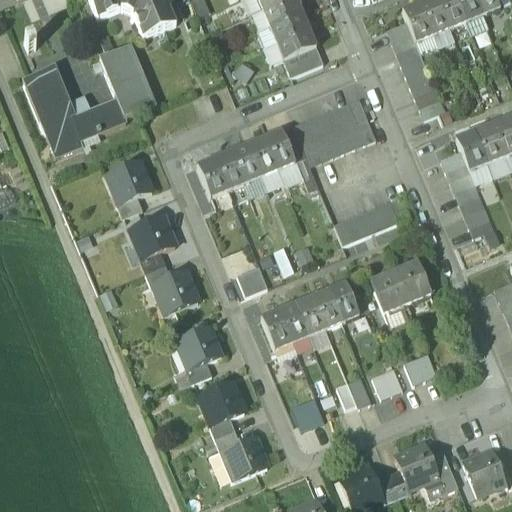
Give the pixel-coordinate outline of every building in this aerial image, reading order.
[(85,0),(96,25),(120,15),(132,20),(142,44),(175,30),(168,13),(170,9),(165,0),(85,0)] [(252,0),(260,17),(292,3),(290,0),(252,0)] [(453,0),(441,0),(434,3),(448,35),(465,28),(453,0)] [(473,0),(453,0),(465,28),(482,21),(473,0)] [(492,0),(473,0),(482,21),(498,14),(492,0)] [(292,3),(260,17),(267,34),(299,20),(292,3)] [(434,3),(418,10),(432,42),(448,35),(434,3)] [(418,10),(401,17),(406,28),(411,40),(414,49),(432,42),(418,10)] [(299,20),(267,34),(274,50),(306,37),(299,20)] [(406,28),(386,37),(391,49),(411,40),(406,28)] [(306,37),(274,50),(281,68),(313,54),(306,37)] [(411,40),(391,49),(395,59),(415,51),(414,49),(411,40)] [(18,52),(22,61),(38,55),(34,45),(18,52)] [(415,51),(395,59),(400,71),(420,62),(415,51)] [(154,111),(129,52),(97,65),(114,106),(122,125),(123,124),(154,111)] [(313,54),(281,68),(288,84),(320,71),(313,54)] [(420,62),(400,71),(405,82),(425,73),(420,62)] [(53,73),(19,86),(53,166),(81,154),(78,147),(76,148),(67,125),(88,117),(82,103),(68,109),(53,73)] [(425,73),(405,82),(409,93),(430,84),(425,73)] [(430,84),(409,93),(414,103),(434,95),(430,84)] [(434,95),(414,103),(419,115),(439,107),(434,95)] [(356,105),(345,109),(346,109),(354,129),(364,124),(356,105)] [(88,117),(67,125),(76,148),(78,147),(125,128),(123,124),(122,125),(114,106),(88,117)] [(439,107),(419,115),(423,126),(445,117),(440,106),(439,107)] [(346,109),(334,114),(342,134),(354,129),(346,109)] [(334,114),(323,119),(331,139),(342,134),(334,114)] [(323,119),(312,123),(321,143),(331,139),(323,119)] [(312,123),(301,128),(309,148),(321,143),(312,123)] [(364,124),(354,129),(362,149),(363,150),(373,145),(364,124)] [(511,143),(505,125),(487,132),(501,164),(511,159),(511,143)] [(301,128),(290,133),(298,152),(309,148),(301,128)] [(354,129),(342,134),(351,154),(362,149),(354,129)] [(501,164),(487,132),(471,139),(484,171),(501,164)] [(290,133),(279,137),(292,169),(303,164),(298,152),(290,133)] [(342,134),(331,139),(340,159),(351,154),(342,134)] [(279,136),(262,143),(275,176),(292,169),(279,137),(279,136)] [(331,139),(321,143),(329,163),(340,159),(331,139)] [(471,139),(454,146),(458,158),(463,170),(467,178),(484,171),(471,139)] [(262,143),(245,150),(258,183),(275,176),(262,143)] [(321,143),(309,148),(318,168),(329,163),(321,143)] [(318,168),(309,148),(298,152),(303,164),(307,173),(318,168)] [(245,150),(228,157),(242,190),(258,183),(245,150)] [(228,157),(212,164),(225,196),(242,190),(228,157)] [(458,158),(439,166),(444,178),(463,170),(458,158)] [(212,164),(194,171),(208,204),(225,196),(212,164)] [(136,169),(104,183),(117,213),(134,206),(149,200),(136,169)] [(463,170),(444,178),(449,189),(468,181),(467,178),(463,170)] [(468,181),(449,189),(453,200),(472,192),(468,181)] [(472,192),(453,200),(458,211),(477,203),(472,192)] [(477,203),(458,211),(462,222),(482,214),(477,203)] [(398,204),(387,208),(395,228),(406,224),(398,204)] [(117,213),(115,214),(119,225),(139,217),(134,206),(117,213)] [(395,228),(387,208),(376,213),(384,233),(395,228)] [(376,213),(365,218),(373,238),(384,233),(376,213)] [(482,214),(462,222),(467,233),(486,225),(482,214)] [(365,218),(354,222),(362,242),(373,238),(365,218)] [(354,222),(342,227),(351,247),(362,242),(354,222)] [(159,224),(127,238),(140,267),(157,260),(172,254),(159,224)] [(486,225),(467,233),(472,245),(491,237),(486,225)] [(342,227),(331,232),(340,252),(351,247),(342,227)] [(140,267),(137,269),(142,281),(162,273),(157,260),(140,267)] [(415,270),(391,279),(405,311),(429,301),(415,270)] [(256,272),(234,281),(243,302),(265,293),(256,272)] [(162,273),(142,281),(148,296),(151,295),(151,294),(168,286),(162,273)] [(391,279),(368,289),(381,321),(405,311),(391,279)] [(168,286),(151,294),(151,295),(163,323),(195,310),(183,280),(168,286)] [(511,287),(492,296),(497,308),(511,301),(511,287)] [(343,291),(326,298),(339,330),(356,323),(343,291)] [(339,330),(326,298),(309,305),(322,337),(339,330)] [(511,301),(497,308),(501,318),(511,313),(511,301)] [(309,305),(293,312),(306,344),(322,337),(309,305)] [(306,344),(293,312),(276,319),(289,351),(306,344)] [(511,313),(501,318),(506,329),(511,326),(511,313)] [(276,319),(258,326),(271,358),(289,351),(276,319)] [(205,335),(173,348),(186,377),(203,370),(218,364),(205,335)] [(425,361),(401,371),(410,393),(434,383),(425,361)] [(186,377),(183,379),(188,392),(209,383),(203,370),(186,377)] [(391,376),(369,385),(378,406),(400,398),(391,376)] [(367,412),(357,386),(345,391),(356,417),(367,412)] [(229,390),(197,404),(209,433),(210,434),(227,426),(241,420),(229,390)] [(227,426),(210,434),(209,433),(207,434),(212,447),(232,439),(227,426)] [(232,439),(212,447),(217,460),(217,461),(220,460),(220,459),(237,451),(232,439)] [(237,451),(220,459),(220,460),(232,488),(228,490),(229,491),(264,475),(252,445),(237,451)] [(422,453),(392,465),(398,480),(405,496),(406,496),(434,484),(435,484),(427,464),(422,453)] [(440,458),(427,464),(435,484),(434,484),(441,500),(455,495),(440,458)] [(489,459),(459,472),(473,503),(502,491),(489,459)] [(217,460),(207,465),(218,493),(228,490),(232,488),(220,460),(217,461),(217,460)] [(368,476),(338,488),(348,511),(371,511),(382,508),(374,490),(368,476)] [(398,480),(386,485),(394,506),(408,500),(406,496),(405,496),(398,480)] [(386,485),(374,490),(382,508),(383,510),(394,506),(386,485)]
